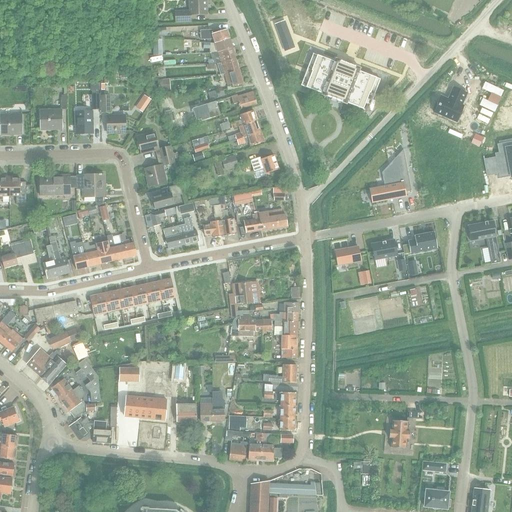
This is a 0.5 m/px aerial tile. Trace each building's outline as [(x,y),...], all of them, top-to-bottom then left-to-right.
[(190,15),(207,14),(206,0),(189,0),(189,11),(175,11),(176,22),(190,22),(190,15)] [(347,25),(360,30),(363,18),(351,14),(347,25)] [(284,21),(275,25),(285,51),(294,48),(284,21)] [(215,43),(230,39),(227,30),(221,31),(220,29),(199,30),(200,40),(214,39),(215,43)] [(215,43),(217,52),(232,48),(230,39),(215,43)] [(221,63),(235,59),(232,48),(217,52),(216,52),(210,52),(212,64),(221,63)] [(313,54),(301,86),(322,94),(322,95),(346,104),(347,103),(368,111),(380,80),(359,71),(360,69),(336,59),(335,62),(313,54)] [(221,63),(219,63),(219,65),(221,64),(223,71),(219,72),(220,75),(224,74),(239,70),(235,59),(221,63)] [(233,87),(243,84),(239,70),(224,74),(227,85),(232,84),(233,87)] [(167,80),(158,80),(159,93),(168,92),(167,80)] [(440,96),(433,112),(456,122),(463,106),(461,105),(467,93),(453,87),(448,99),(440,96)] [(215,91),(208,93),(210,100),(217,98),(215,91)] [(240,109),(257,104),(253,92),(237,96),(237,95),(231,97),(233,104),(238,103),(240,109)] [(494,94),(490,102),(497,105),(500,97),(494,94)] [(93,110),(100,110),(100,95),(92,95),(93,110)] [(101,112),(110,112),(110,96),(101,96),(101,112)] [(144,96),(135,108),(141,112),(149,100),(144,96)] [(215,102),(206,105),(210,118),(220,115),(215,102)] [(202,121),(210,118),(206,105),(193,109),(196,120),(201,118),(202,121)] [(40,131),(62,130),(62,110),(61,110),(53,110),(53,112),(40,112),(40,131)] [(243,125),(256,121),(253,110),(239,115),(241,120),(231,123),(232,128),(243,125)] [(76,134),(93,134),(92,112),(76,113),(76,134)] [(167,122),(174,121),(172,112),(165,114),(167,122)] [(0,117),(0,128),(0,136),(22,135),(22,115),(13,115),(13,117),(0,117)] [(107,133),(125,133),(124,116),(107,116),(107,133)] [(236,139),(260,132),(256,121),(243,125),(245,131),(241,132),(241,133),(228,137),(229,142),(236,139)] [(227,122),(220,125),(222,131),(229,129),(227,122)] [(250,147),(264,142),(260,132),(236,139),(238,145),(240,145),(248,142),(250,147)] [(137,137),(141,154),(158,150),(154,133),(137,137)] [(476,134),(471,144),(479,147),(483,138),(476,134)] [(207,136),(191,142),(193,147),(195,153),(201,151),(209,148),(208,145),(210,144),(207,136)] [(511,141),(497,144),(499,153),(495,153),(499,176),(510,174),(510,178),(511,177),(511,141)] [(162,157),(172,155),(170,147),(161,149),(162,157)] [(385,186),(369,189),(372,203),(406,197),(405,192),(411,191),(403,150),(395,158),(396,164),(389,165),(382,173),(385,186)] [(202,152),(192,155),(194,161),(204,158),(202,152)] [(172,155),(162,157),(164,165),(174,163),(172,155)] [(225,171),(237,167),(234,155),(222,158),(225,171)] [(279,170),(274,155),(260,160),(260,158),(257,158),(250,161),(253,172),(263,168),(265,174),(279,170)] [(442,165),(423,169),(426,182),(436,180),(437,191),(461,186),(458,170),(443,173),(442,165)] [(149,186),(166,182),(162,166),(145,170),(149,186)] [(84,175),(75,175),(76,189),(82,189),(82,197),(95,197),(95,206),(103,204),(103,197),(104,197),(104,175),(84,175)] [(40,196),(70,195),(69,176),(39,176),(40,196)] [(0,199),(3,200),(3,203),(8,203),(8,197),(9,196),(9,177),(5,177),(5,179),(0,179),(0,199)] [(12,177),(9,177),(9,196),(16,196),(16,203),(26,202),(26,185),(20,185),(20,179),(13,179),(12,177)] [(183,194),(180,184),(169,187),(170,193),(152,198),(153,202),(151,202),(153,209),(155,208),(155,209),(175,204),(173,197),(183,194)] [(219,198),(209,200),(210,207),(214,206),(220,205),(219,198)] [(204,202),(195,204),(196,210),(201,209),(200,206),(204,205),(204,202)] [(193,203),(186,205),(188,212),(195,210),(193,203)] [(105,206),(100,207),(103,219),(108,218),(105,206)] [(95,207),(87,209),(88,213),(89,215),(96,213),(95,207)] [(280,209),(275,210),(276,216),(268,217),(270,228),(284,226),(282,214),(281,215),(280,209)] [(153,227),(160,225),(158,218),(165,216),(164,210),(150,214),(153,227)] [(224,236),(236,234),(234,218),(229,219),(227,210),(225,210),(221,211),(224,236)] [(261,230),(270,228),(268,217),(276,216),(275,210),(258,213),(259,218),(261,230)] [(212,234),(213,238),(224,236),(221,211),(214,212),(216,221),(210,222),(211,224),(202,226),(204,236),(212,234)] [(69,217),(63,218),(65,227),(71,225),(69,217)] [(183,244),(199,241),(196,231),(193,232),(192,227),(193,226),(191,217),(183,219),(185,224),(179,225),(183,244)] [(246,232),(261,230),(259,218),(244,221),(246,232)] [(495,237),(497,237),(494,221),(468,226),(471,241),(486,239),(491,264),(500,262),(495,237)] [(15,230),(23,227),(21,222),(13,224),(15,230)] [(163,230),(167,248),(183,244),(179,225),(163,230)] [(1,228),(2,237),(12,235),(10,226),(1,228)] [(337,246),(359,241),(357,230),(334,235),(337,246)] [(40,234),(43,243),(49,242),(45,232),(40,234)] [(415,240),(408,241),(410,253),(437,248),(434,232),(414,236),(415,240)] [(130,244),(129,239),(126,240),(125,234),(120,235),(122,245),(125,259),(137,256),(134,243),(130,244)] [(101,264),(112,261),(109,248),(108,240),(102,242),(100,235),(95,236),(96,243),(96,244),(98,251),(101,264)] [(112,235),(107,236),(107,238),(108,240),(109,248),(112,261),(125,259),(122,245),(118,246),(117,242),(114,243),(113,237),(112,235)] [(55,236),(49,237),(50,241),(51,245),(52,247),(59,275),(70,272),(66,257),(60,259),(56,240),(55,236)] [(375,260),(397,256),(394,240),(371,244),(375,260)] [(4,268),(18,264),(16,258),(28,255),(33,254),(30,241),(11,246),(14,254),(1,258),(4,268)] [(76,241),(70,243),(73,256),(76,270),(89,267),(86,253),(84,246),(83,243),(83,242),(76,243),(76,241)] [(89,267),(101,264),(98,251),(96,244),(89,246),(89,242),(83,243),(84,246),(86,253),(89,267)] [(48,278),(59,275),(51,245),(46,246),(50,261),(44,263),(48,278)] [(361,261),(358,246),(335,251),(338,266),(361,261)] [(406,270),(404,260),(397,261),(399,271),(406,270)] [(371,283),(369,271),(362,273),(364,284),(371,283)] [(222,273),(225,284),(230,282),(228,272),(222,273)] [(171,279),(157,282),(161,301),(175,298),(171,279)] [(157,282),(144,285),(148,304),(161,301),(157,282)] [(236,304),(253,302),(250,282),(232,284),(233,294),(229,295),(232,317),(236,316),(236,307),(236,304)] [(144,285),(130,288),(134,307),(148,304),(144,285)] [(130,288),(117,291),(121,310),(134,307),(130,288)] [(298,288),(290,288),(291,299),(299,298),(298,288)] [(117,291),(104,294),(108,312),(121,310),(117,291)] [(104,294),(90,297),(94,316),(108,312),(104,294)] [(70,302),(72,315),(78,314),(76,301),(70,302)] [(70,302),(64,304),(67,316),(72,315),(70,302)] [(279,312),(298,313),(298,303),(284,303),(284,304),(279,303),(279,312)] [(64,304),(58,305),(61,318),(67,316),(64,304)] [(55,319),(61,318),(58,305),(52,306),(55,319)] [(49,320),(55,319),(52,306),(46,307),(49,320)] [(43,321),(49,320),(46,307),(41,309),(43,321)] [(37,323),(43,321),(41,309),(34,310),(37,323)] [(10,311),(2,320),(7,325),(15,316),(10,311)] [(283,322),(297,322),(298,313),(279,312),(279,314),(273,314),(274,319),(274,321),(283,321),(283,322)] [(237,318),(235,318),(234,319),(233,321),(232,322),(230,336),(239,336),(239,330),(263,330),(262,323),(263,323),(263,320),(251,320),(251,316),(246,316),(237,316),(237,318)] [(263,323),(262,323),(263,330),(263,333),(266,333),(266,330),(271,330),(271,320),(270,320),(263,320),(263,323)] [(283,327),(283,335),(297,336),(297,322),(283,322),(274,321),(274,327),(283,327)] [(0,323),(0,341),(1,343),(11,331),(1,322),(0,323)] [(9,326),(21,337),(25,332),(13,322),(9,326)] [(29,341),(39,330),(34,325),(24,337),(29,341)] [(53,349),(82,337),(79,328),(50,340),(53,349)] [(12,330),(11,331),(1,343),(12,352),(22,339),(12,330)] [(283,349),(296,350),(297,336),(283,335),(276,335),(276,341),(282,341),(281,349),(283,349)] [(40,349),(27,365),(38,375),(51,359),(53,361),(56,356),(57,357),(60,354),(56,350),(53,353),(52,352),(48,357),(40,349)] [(296,357),(296,350),(283,349),(283,357),(296,357)] [(38,375),(49,384),(66,365),(56,356),(53,361),(51,359),(38,375)] [(165,356),(148,356),(148,365),(165,364),(165,356)] [(87,377),(90,382),(85,385),(90,392),(91,402),(100,401),(98,377),(88,364),(91,362),(87,358),(78,365),(81,369),(76,373),(82,381),(87,377)] [(175,364),(174,378),(182,379),(184,365),(175,364)] [(264,375),(264,381),(283,383),(296,383),(296,365),(283,365),(283,377),(278,377),(278,376),(264,375)] [(138,382),(139,368),(120,368),(120,381),(138,382)] [(60,400),(73,391),(64,379),(51,388),(60,400)] [(73,391),(60,400),(69,412),(69,411),(75,418),(85,410),(85,404),(81,399),(84,393),(79,386),(73,391)] [(218,395),(225,393),(223,387),(215,389),(218,395)] [(281,392),(280,405),(295,406),(295,393),(281,392)] [(127,395),(125,416),(164,421),(167,400),(127,395)] [(213,399),(213,404),(213,422),(225,421),(225,404),(225,401),(222,401),(222,398),(213,399)] [(213,422),(213,404),(213,399),(200,399),(200,405),(201,422),(213,422)] [(176,405),(177,422),(196,422),(196,404),(176,405)] [(294,418),(295,406),(280,405),(280,418),(294,418)] [(19,421),(13,407),(0,412),(0,421),(2,420),(4,427),(19,421)] [(229,416),(229,431),(240,431),(240,428),(245,428),(246,417),(229,416)] [(69,426),(74,433),(85,425),(80,418),(69,426)] [(280,418),(279,431),(294,431),(294,418),(280,418)] [(391,438),(390,448),(406,449),(407,439),(409,440),(409,431),(407,431),(408,422),(392,421),(391,430),(389,430),(389,438),(391,438)] [(110,443),(111,431),(106,431),(106,422),(94,422),(93,439),(92,442),(110,443)] [(74,433),(79,440),(81,439),(82,440),(86,441),(90,438),(93,439),(93,423),(88,423),(85,425),(74,433)] [(242,437),(242,433),(226,431),(224,441),(231,441),(232,436),(242,437)] [(0,446),(16,448),(17,436),(1,434),(0,439),(0,438),(0,446)] [(262,434),(261,441),(261,445),(260,461),(273,461),(273,458),(281,458),(281,448),(273,448),(273,445),(267,445),(267,441),(271,441),(271,434),(262,434)] [(281,435),(280,443),(292,443),(293,435),(281,435)] [(240,444),(231,443),(229,460),(244,462),(246,443),(240,443),(240,444)] [(248,460),(260,461),(261,445),(249,444),(248,460)] [(0,458),(15,460),(16,448),(0,446),(0,458)] [(0,474),(13,476),(14,464),(0,462),(0,474)] [(430,462),(429,470),(445,472),(446,464),(430,462)] [(361,464),(360,476),(370,476),(371,464),(361,464)] [(11,494),(12,479),(0,477),(0,499),(1,493),(11,494)] [(316,495),(314,483),(310,482),(310,485),(269,484),(269,482),(252,485),(250,511),(267,511),(268,493),(316,495)] [(487,511),(490,490),(474,488),(471,511),(487,511)] [(424,505),(424,507),(425,507),(425,506),(432,507),(438,508),(446,509),(447,509),(447,508),(447,507),(449,507),(450,500),(448,500),(448,493),(449,492),(448,492),(427,490),(426,490),(426,491),(424,506),(424,505)]
